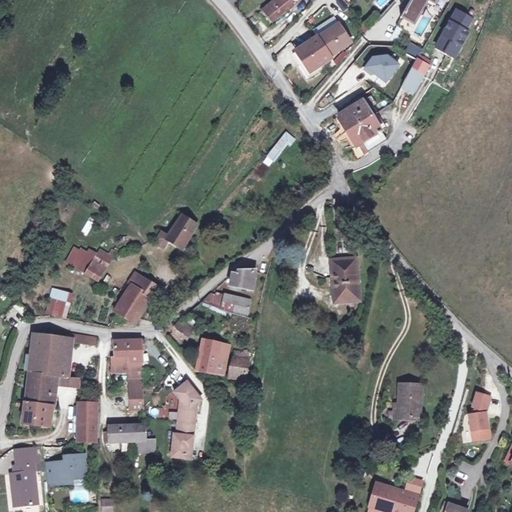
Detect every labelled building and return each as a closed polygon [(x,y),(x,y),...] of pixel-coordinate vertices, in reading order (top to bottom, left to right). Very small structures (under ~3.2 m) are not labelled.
[(295,3),(292,0),(276,0),(272,4),(273,6),(267,12),(275,21),(295,3)] [(339,11),(347,10),(345,0),(337,1),(339,11)] [(431,0),(420,19),(409,12),(406,17),(419,25),(433,1),(431,0)] [(416,0),(409,12),(420,19),(431,0),(433,1),(436,3),(437,0),(416,0)] [(438,45),(457,56),(471,32),(467,30),(474,18),(459,9),(438,45)] [(341,24),(321,38),(331,52),(340,46),(342,49),(353,42),(341,24)] [(320,36),(298,51),(313,72),(334,57),(331,52),(321,38),(320,36)] [(408,51),(418,58),(424,49),(413,42),(408,51)] [(309,75),(313,72),(298,51),(295,53),(309,75)] [(373,58),(363,71),(370,76),(372,74),(385,83),(398,65),(384,56),(373,58)] [(418,59),(409,74),(421,81),(430,66),(418,59)] [(421,81),(409,74),(403,84),(415,92),(421,81)] [(370,98),(340,118),(350,133),(373,116),(380,111),(374,104),(370,98)] [(378,122),(373,116),(350,133),(360,148),(367,143),(373,151),(389,140),(383,130),(389,126),(384,118),(378,122)] [(350,133),(340,118),(335,121),(345,136),(350,133)] [(262,161),(270,168),(295,138),(286,131),(262,161)] [(345,136),(355,151),(360,148),(350,133),(345,136)] [(189,245),(200,227),(185,218),(172,239),(164,235),(160,241),(168,246),(171,241),(185,251),(189,245)] [(88,254),(83,251),(75,266),(78,268),(86,272),(90,265),(107,275),(115,259),(100,250),(98,254),(90,250),(88,254)] [(360,301),(360,257),(336,258),(336,301),(360,301)] [(90,265),(86,272),(103,282),(107,275),(90,265)] [(238,275),(232,274),(230,283),(236,284),(236,288),(251,290),(254,271),(240,270),(238,275)] [(141,277),(135,287),(155,300),(161,290),(141,277)] [(134,287),(129,296),(118,312),(134,322),(139,325),(155,300),(135,287),(134,287)] [(200,303),(219,308),(221,300),(206,297),(200,303)] [(222,298),(221,300),(219,308),(246,315),(249,301),(234,297),(233,300),(222,298)] [(54,316),(67,319),(71,304),(57,301),(54,316)] [(25,319),(29,323),(33,319),(29,315),(25,319)] [(190,340),(195,330),(182,322),(179,327),(179,334),(190,340)] [(36,336),(33,374),(69,376),(72,346),(86,346),(87,337),(72,335),(71,340),(36,336)] [(97,338),(87,337),(86,346),(96,347),(97,338)] [(117,342),(117,359),(131,359),(131,362),(141,363),(140,342),(117,342)] [(222,344),(208,342),(202,373),(216,374),(222,344)] [(227,377),(244,380),(245,371),(248,353),(234,353),(231,364),(227,377)] [(115,373),(130,373),(131,411),(142,411),(141,391),(141,363),(131,362),(131,359),(117,359),(114,358),(115,373)] [(252,372),(245,371),(244,380),(243,383),(251,383),(252,372)] [(29,406),(54,407),(55,386),(77,387),(78,377),(69,376),(33,374),(29,406)] [(177,392),(174,394),(179,399),(183,403),(182,411),(179,411),(177,433),(174,433),(174,446),(176,446),(175,456),(190,457),(194,401),(199,397),(184,380),(175,389),(177,392)] [(401,387),(401,406),(400,421),(422,421),(423,387),(401,387)] [(79,402),(76,402),(75,441),(95,442),(97,390),(81,395),(79,402)] [(491,440),(488,393),(473,394),(474,412),(468,412),(470,442),(491,440)] [(28,425),(53,426),(54,407),(29,406),(28,425)] [(127,445),(135,445),(134,426),(107,426),(107,433),(102,433),(102,443),(128,443),(127,445)] [(142,426),(134,426),(135,445),(135,451),(144,451),(143,438),(142,426)] [(154,438),(143,438),(144,451),(155,451),(154,438)] [(21,453),(23,468),(38,466),(39,469),(44,469),(42,448),(25,452),(21,453)] [(50,465),(52,484),(77,482),(76,480),(86,479),(90,473),(89,456),(69,458),(70,463),(50,465)] [(23,508),(43,506),(39,469),(38,466),(23,468),(19,468),(20,475),(15,476),(17,493),(21,493),(23,508)] [(364,475),(358,473),(356,480),(362,482),(364,475)] [(423,488),(410,484),(407,494),(420,498),(423,488)] [(387,493),(377,490),(370,511),(373,511),(414,511),(417,504),(408,501),(408,500),(399,497),(398,498),(386,494),(387,493)] [(441,511),(446,511),(450,505),(444,503),(441,511)]
